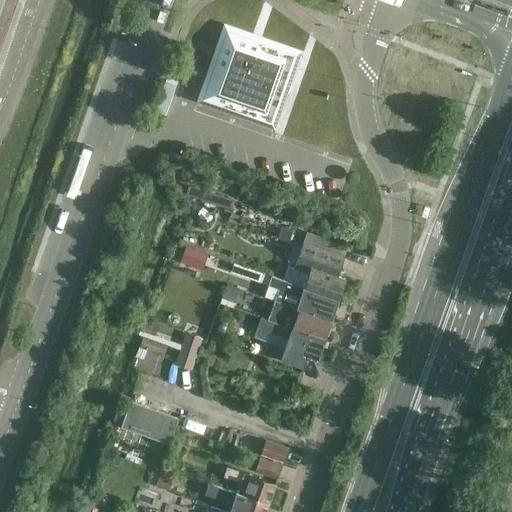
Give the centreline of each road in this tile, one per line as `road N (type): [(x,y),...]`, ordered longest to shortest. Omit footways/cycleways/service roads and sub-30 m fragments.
road 1 (residential): [(299,511),(396,246),(396,188),(358,96),(390,0)]
road 2 (primary): [(511,66),(354,511)]
road 3 (unclassified): [(17,401),(163,0)]
road 4 (primary): [(402,511),(511,203)]
